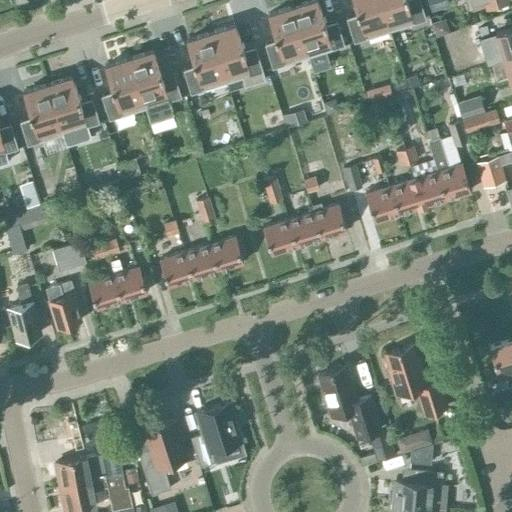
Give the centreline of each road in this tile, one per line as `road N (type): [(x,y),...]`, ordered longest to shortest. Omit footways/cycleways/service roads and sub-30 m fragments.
road 1 (residential): [(250,322),(511,240)]
road 2 (residential): [(9,386),(52,385),(250,322)]
road 3 (residential): [(0,46),(133,5)]
road 4 (residential): [(290,449),(250,322)]
road 5 (residential): [(30,511),(9,386)]
